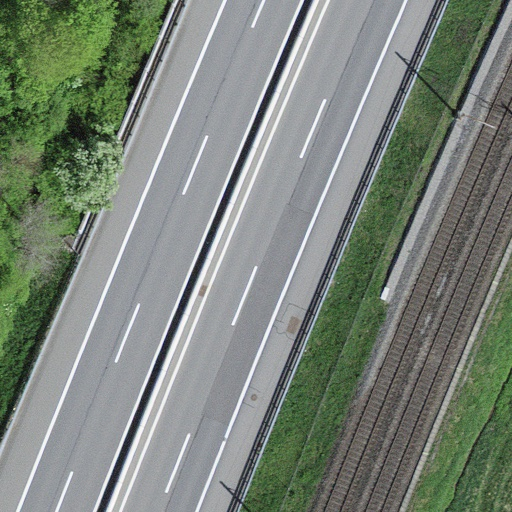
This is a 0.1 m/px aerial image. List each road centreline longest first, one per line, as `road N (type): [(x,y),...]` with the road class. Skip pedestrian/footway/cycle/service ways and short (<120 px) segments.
road 1 (motorway): [(158,511),(367,0)]
road 2 (motorway): [(263,0),(56,511)]
